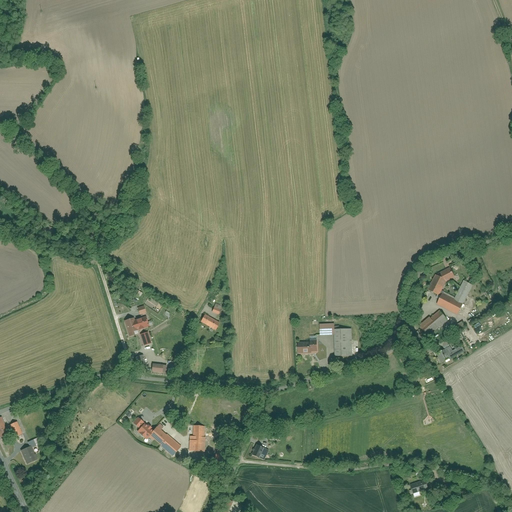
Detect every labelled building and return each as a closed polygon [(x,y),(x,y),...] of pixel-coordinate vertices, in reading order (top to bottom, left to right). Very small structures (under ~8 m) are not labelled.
[(435,274),(427,290),(440,295),(446,284),(455,279),(451,268),(435,274)] [(472,287),(462,282),(454,301),(440,295),(436,306),(459,317),(472,287)] [(214,300),(209,310),(216,313),(221,304),(214,300)] [(142,303),(135,305),(138,312),(145,310),(142,303)] [(445,319),(437,308),(428,315),(427,314),(416,322),(426,336),(435,329),(434,327),(445,319)] [(218,320),(202,312),(197,321),(213,329),(218,320)] [(136,318),(125,322),(127,328),(126,328),(129,338),(139,335),(138,331),(150,327),(146,317),(136,320),(136,318)] [(308,321),(295,321),(296,336),(308,336),(308,321)] [(330,321),(317,321),(318,334),(331,333),(330,321)] [(349,326),(331,326),(332,361),(344,360),(344,354),(350,354),(349,326)] [(149,332),(139,335),(143,346),(152,343),(149,332)] [(313,357),(323,357),(323,338),(313,339),(314,343),(309,343),(309,340),(295,340),(295,351),(309,351),(309,346),(313,346),(313,357)] [(462,348),(459,343),(450,348),(447,342),(433,350),(439,361),(462,348)] [(161,362),(150,361),(149,370),(160,371),(161,362)] [(169,455),(179,444),(159,428),(162,424),(157,420),(152,427),(136,413),(130,421),(136,426),(134,429),(144,437),(147,434),(158,442),(156,444),(169,455)] [(3,417),(0,418),(0,439),(11,434),(3,417)] [(19,422),(10,426),(16,438),(25,434),(19,422)] [(203,423),(190,423),(190,433),(187,433),(186,449),(202,449),(203,423)] [(264,446),(254,442),(250,453),(258,456),(259,452),(262,453),(264,446)] [(34,446),(21,453),(27,466),(40,460),(34,446)] [(422,477),(408,482),(411,492),(426,487),(422,477)]
